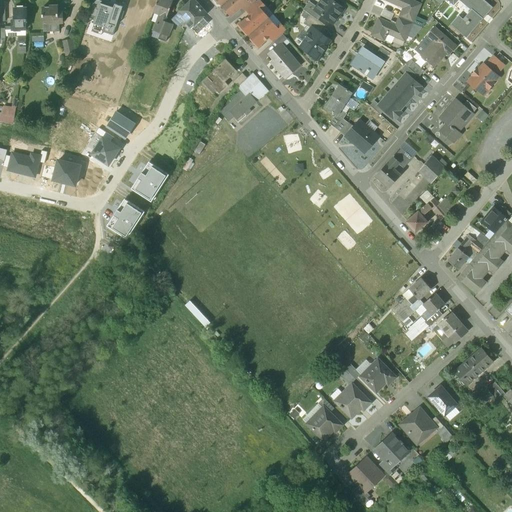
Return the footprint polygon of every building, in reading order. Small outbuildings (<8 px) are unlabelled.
[(96,0),(94,0),(89,15),(96,17),(101,2),(96,0)] [(173,1),(171,0),(157,0),(153,12),(160,14),(157,22),(163,25),(165,21),(167,17),(173,1)] [(194,0),(190,0),(178,13),(172,19),(181,26),(186,21),(191,28),(202,17),(206,13),(194,0)] [(246,0),(228,0),(222,5),(231,15),(242,6),(241,6),(247,1),(247,0),(246,0)] [(254,0),(247,0),(247,1),(241,6),(242,6),(246,10),(256,1),(254,0)] [(259,0),(257,0),(246,10),(251,15),(256,10),(257,11),(260,8),(263,5),(259,0)] [(341,7),(332,0),(321,0),(317,7),(315,10),(321,15),(333,23),(339,14),(337,13),(341,7)] [(420,4),(412,0),(387,0),(403,7),(399,16),(412,22),(420,4)] [(491,7),(483,0),(464,0),(473,7),(471,10),(472,10),(462,21),(457,17),(451,24),(466,36),(491,7)] [(317,7),(309,1),(303,9),(310,14),(318,20),(321,15),(315,10),(317,7)] [(101,2),(96,17),(94,22),(105,25),(103,30),(113,34),(116,25),(117,25),(119,17),(122,18),(125,10),(122,9),(123,5),(115,3),(114,6),(101,2)] [(51,5),(45,5),(45,7),(43,7),(43,13),(42,13),(42,17),(43,17),(44,31),(51,31),(50,23),(63,22),(63,12),(58,12),(58,6),(51,7),(51,5)] [(26,7),(14,8),(15,21),(12,21),(12,30),(25,29),(25,21),(27,21),(26,7)] [(251,15),(239,25),(248,36),(268,18),(260,8),(257,11),(256,10),(251,15)] [(318,20),(310,14),(304,22),(313,29),(314,28),(319,32),(325,25),(318,20)] [(412,22),(399,16),(395,26),(379,18),(375,27),(386,32),(385,36),(386,36),(388,33),(404,40),(412,22)] [(208,23),(202,17),(191,28),(197,33),(208,23)] [(268,18),(248,36),(257,46),(269,36),(275,31),(274,31),(277,28),(268,18)] [(172,24),(165,21),(163,25),(157,22),(154,29),(161,32),(168,35),(172,24)] [(275,31),(269,36),(274,41),(283,34),(286,30),(281,25),(274,31),(275,31)] [(456,46),(434,26),(427,34),(434,40),(421,55),(434,66),(446,51),(449,54),(456,46)] [(386,32),(375,27),(371,34),(384,40),(385,36),(386,32)] [(319,32),(314,28),(313,29),(303,43),(307,46),(305,50),(312,55),(312,58),(315,60),(318,60),(321,57),(320,54),(330,40),(319,32)] [(168,35),(161,32),(158,39),(166,42),(168,35)] [(404,40),(388,33),(386,36),(385,36),(384,40),(391,43),(392,41),(402,46),(404,40)] [(274,41),(278,46),(279,45),(287,38),(283,34),(274,41)] [(72,39),(63,41),(66,56),(75,54),(72,39)] [(297,62),(284,47),(282,49),(279,45),(278,46),(270,52),(276,59),(271,63),(285,78),(293,71),(290,68),(297,62)] [(383,61),(362,48),(352,64),(359,69),(358,70),(361,72),(361,71),(372,78),(383,61)] [(503,64),(493,56),(485,65),(495,74),(503,64)] [(226,59),(214,71),(208,77),(220,90),(227,83),(225,81),(236,70),(226,59)] [(424,71),(413,61),(408,67),(417,75),(419,76),(424,71)] [(408,67),(405,64),(400,70),(405,74),(406,73),(413,79),(417,75),(408,67)] [(485,65),(483,64),(478,70),(477,68),(472,74),(473,75),(468,81),(483,94),(498,77),(495,74),(485,65)] [(243,73),(234,82),(238,86),(247,78),(243,73)] [(268,91),(252,73),(247,78),(238,86),(242,91),(242,90),(243,92),(251,85),(259,94),(253,99),(256,101),(268,91)] [(379,104),(379,105),(384,110),(395,119),(401,112),(399,110),(414,93),(416,95),(422,88),(413,79),(406,73),(405,74),(379,104)] [(375,87),(364,81),(360,87),(370,93),(375,87)] [(352,93),(339,84),(331,95),(344,104),(352,93)] [(251,85),(243,92),(242,90),(242,91),(233,98),(234,100),(221,112),(228,121),(234,116),(237,119),(244,112),(247,115),(251,111),(249,108),(256,102),(256,101),(253,99),(259,94),(251,85)] [(344,104),(331,95),(324,106),(336,114),(337,115),(338,114),(344,104)] [(0,120),(13,123),(17,99),(13,98),(12,107),(3,106),(1,115),(0,115),(0,120)] [(456,99),(440,117),(446,123),(440,130),(453,141),(460,134),(457,131),(472,113),(463,105),(456,99)] [(379,104),(374,100),(370,105),(380,114),(384,110),(379,105),(379,104)] [(476,108),(467,100),(463,105),(472,113),(476,108)] [(488,115),(483,110),(477,117),(482,122),(488,115)] [(134,124),(117,113),(108,126),(126,137),(134,124)] [(336,114),(329,123),(335,127),(342,117),(338,114),(337,115),(336,114)] [(342,117),(335,127),(339,130),(340,131),(348,122),(342,117)] [(379,136),(359,119),(353,126),(345,135),(345,136),(365,153),(379,136)] [(348,122),(340,131),(345,135),(353,126),(348,122)] [(211,136),(218,126),(212,123),(206,133),(211,136)] [(108,164),(119,148),(102,137),(92,154),(108,164)] [(199,154),(205,144),(200,141),(193,151),(199,154)] [(412,158),(401,148),(393,157),(404,167),(412,158)] [(9,168),(8,170),(35,177),(40,156),(32,154),(31,158),(12,153),(12,156),(9,168)] [(12,156),(6,155),(4,162),(3,166),(9,168),(12,156)] [(444,168),(431,156),(419,170),(432,182),(444,168)] [(149,157),(128,189),(153,205),(173,173),(149,157)] [(187,170),(193,160),(189,157),(182,168),(187,170)] [(393,157),(376,176),(388,187),(400,173),(399,173),(404,167),(393,157)] [(58,160),(56,168),(53,179),(53,180),(75,186),(80,166),(58,160)] [(45,165),(42,176),(53,179),(56,168),(45,165)] [(124,195),(103,227),(128,242),(148,211),(124,195)] [(428,203),(418,211),(420,213),(425,210),(427,212),(432,207),(428,203)] [(447,212),(439,204),(434,210),(441,219),(447,212)] [(511,213),(502,206),(498,210),(507,218),(511,213)] [(494,207),(479,223),(493,235),(506,219),(507,218),(498,210),(494,207)] [(420,213),(418,211),(406,221),(415,231),(427,221),(420,213)] [(479,251),(457,278),(461,281),(475,293),(476,293),(475,292),(485,281),(486,281),(481,277),(488,269),(492,273),(493,272),(492,272),(502,260),(503,261),(503,260),(498,257),(505,249),(509,253),(510,252),(509,251),(511,248),(511,224),(506,219),(493,235),(489,239),(483,246),(479,251)] [(489,239),(481,232),(475,239),(483,246),(489,239)] [(475,239),(469,234),(458,247),(463,252),(470,244),(479,251),(483,246),(475,239)] [(458,247),(447,260),(458,269),(469,257),(463,252),(458,247)] [(427,281),(424,278),(423,279),(421,277),(409,288),(414,294),(408,300),(411,304),(418,299),(431,288),(426,282),(427,281)] [(444,304),(435,293),(423,303),(428,308),(422,313),(427,319),(433,314),(444,304)] [(211,323),(189,300),(185,305),(206,327),(211,323)] [(404,300),(392,310),(397,316),(409,305),(404,300)] [(452,312),(439,323),(448,334),(449,335),(461,324),(460,321),(457,317),(457,318),(452,312)] [(415,320),(412,317),(406,323),(410,326),(415,320)] [(425,321),(413,331),(416,335),(419,339),(425,335),(422,331),(429,325),(425,321)] [(461,324),(449,335),(454,341),(467,330),(461,324)] [(449,335),(448,334),(442,339),(448,347),(454,341),(449,335)] [(468,359),(480,373),(494,361),(482,347),(468,359)] [(395,377),(378,359),(361,376),(376,391),(383,385),(381,383),(385,380),(388,383),(395,377)] [(468,359),(454,371),(466,385),(480,373),(468,359)] [(360,374),(351,365),(346,369),(355,378),(360,374)] [(355,378),(346,369),(341,374),(350,383),(355,378)] [(352,384),(335,401),(351,416),(358,410),(356,408),(359,404),(363,408),(370,402),(352,384)] [(446,392),(441,385),(429,396),(444,414),(456,404),(446,392)] [(461,400),(450,388),(446,392),(456,404),(461,400)] [(487,388),(476,397),(483,404),(493,395),(487,388)] [(333,408),(324,399),(320,403),(324,407),(324,406),(330,412),(333,408)] [(314,417),(307,424),(323,439),(330,432),(329,431),(332,428),(335,431),(342,424),(330,412),(324,406),(324,407),(314,417)] [(419,408),(412,414),(415,417),(403,427),(417,443),(435,428),(436,427),(430,421),(419,408)] [(310,413),(302,422),(305,426),(307,424),(314,417),(310,413)] [(443,426),(435,416),(430,421),(436,427),(435,428),(438,431),(443,426)] [(409,451),(394,435),(383,444),(381,442),(374,449),(384,460),(391,467),(392,466),(409,451)] [(368,459),(357,469),(355,467),(349,473),(359,484),(366,491),(383,475),(368,459)] [(391,467),(384,460),(380,464),(389,474),(394,469),(392,466),(391,467)] [(366,491),(359,484),(354,489),(363,499),(368,494),(366,491)]
